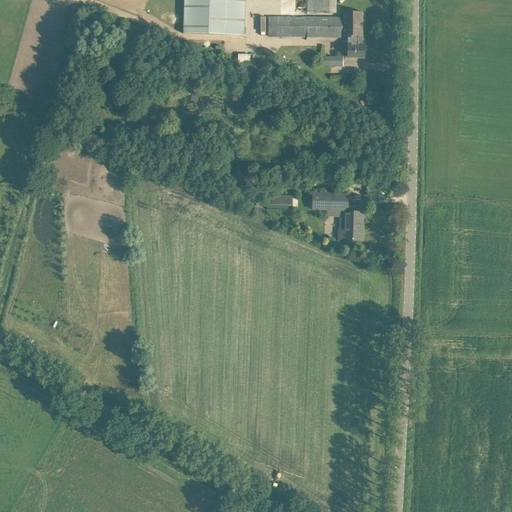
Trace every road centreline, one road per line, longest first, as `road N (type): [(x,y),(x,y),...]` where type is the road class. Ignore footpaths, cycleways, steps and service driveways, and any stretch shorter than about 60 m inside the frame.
road 1 (unclassified): [(396,511),(411,0)]
road 2 (track): [(284,511),(0,352)]
